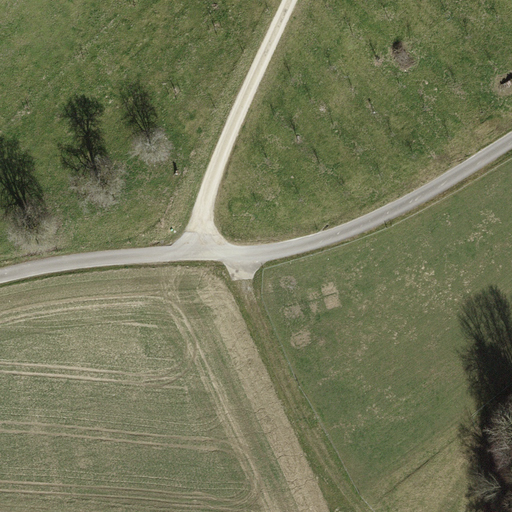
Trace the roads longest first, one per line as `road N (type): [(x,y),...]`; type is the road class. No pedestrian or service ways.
road 1 (unclassified): [(0,280),(45,265),(189,247),(239,263),(433,195),(511,138)]
road 2 (track): [(361,511),(283,378),(239,263)]
road 3 (track): [(189,247),(287,0)]
